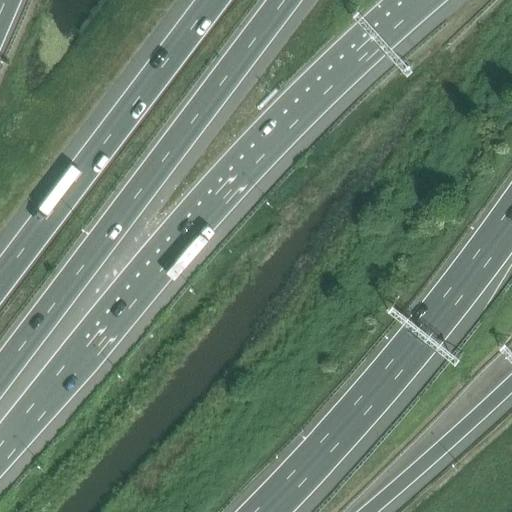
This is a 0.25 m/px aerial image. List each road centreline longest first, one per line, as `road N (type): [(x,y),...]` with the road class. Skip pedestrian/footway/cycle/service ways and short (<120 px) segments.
road 1 (motorway): [(0,446),(209,192),(404,0)]
road 2 (motorway): [(0,375),(285,0)]
road 3 (motorway): [(263,511),(363,405),(511,217)]
road 4 (motorway): [(211,0),(0,279)]
road 5 (motorway): [(367,511),(511,384)]
